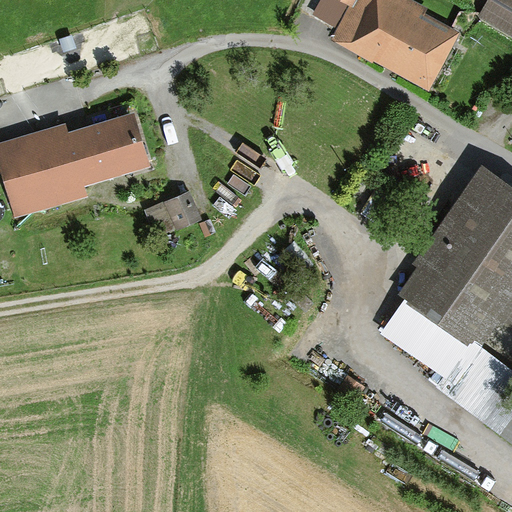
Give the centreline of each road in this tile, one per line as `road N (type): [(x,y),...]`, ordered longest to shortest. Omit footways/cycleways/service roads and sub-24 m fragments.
road 1 (unknown): [(511,473),(421,409),(349,340),(386,258),(433,229),(488,149),(511,165)]
road 2 (unknown): [(488,149),(311,48),(223,48),(164,80),(187,179)]
